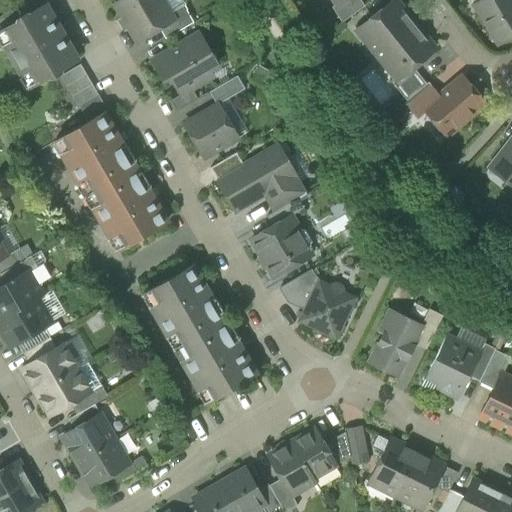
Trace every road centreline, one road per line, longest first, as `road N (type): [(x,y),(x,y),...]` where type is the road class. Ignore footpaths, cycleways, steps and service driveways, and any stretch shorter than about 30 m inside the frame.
road 1 (residential): [(80,0),(279,345),(328,383)]
road 2 (residential): [(328,383),(109,511)]
road 3 (residential): [(328,383),(511,468)]
road 4 (residential): [(79,511),(0,374)]
road 5 (residential): [(426,0),(511,87)]
